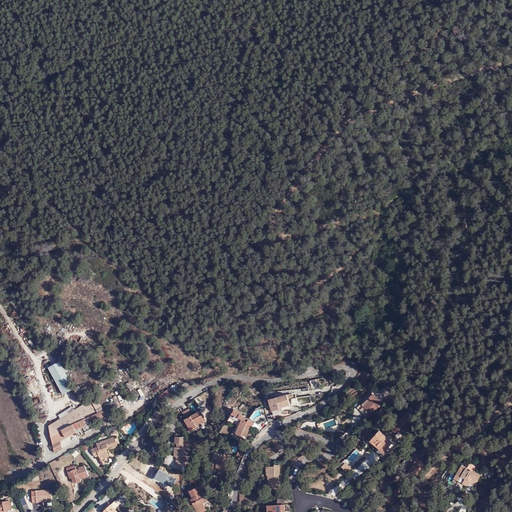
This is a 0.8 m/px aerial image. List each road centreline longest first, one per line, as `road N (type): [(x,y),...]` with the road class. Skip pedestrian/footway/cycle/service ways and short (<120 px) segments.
road 1 (track): [(511,62),(365,112),(293,182),(276,214),(283,236),(378,213),(379,224),(336,271),(284,309),(226,329),(227,338),(295,372),(317,370)]
road 2 (residential): [(267,439),(270,428),(338,392),(349,367),(211,382),(138,433),(104,487),(77,511)]
road 3 (track): [(511,400),(444,458),(410,445),(382,465),(365,463)]
road 4 (unclassified): [(120,420),(0,486)]
